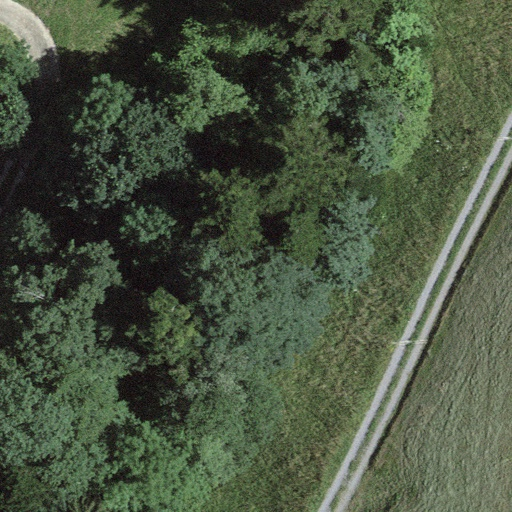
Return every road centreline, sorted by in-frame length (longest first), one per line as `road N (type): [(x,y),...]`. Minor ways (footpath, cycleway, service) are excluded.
road 1 (residential): [(329,511),(511,135)]
road 2 (track): [(0,8),(34,34),(50,113),(43,134),(0,154)]
